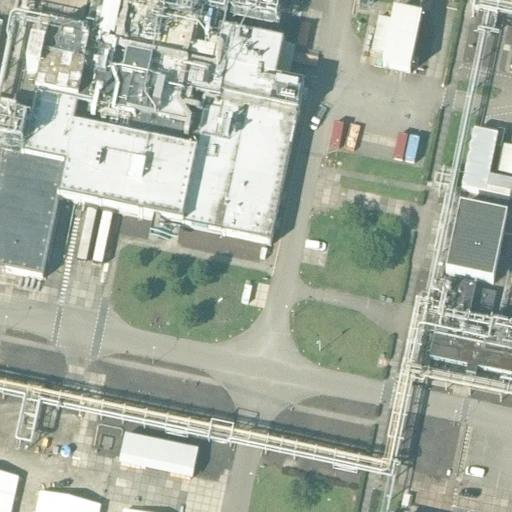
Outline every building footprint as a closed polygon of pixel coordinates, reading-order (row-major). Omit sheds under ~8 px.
[(175,222),(272,242),(306,86),(279,81),(287,43),(226,30),(232,0),(103,0),(95,37),(52,28),(46,53),(33,50),(27,76),(41,79),(31,128),(0,122),(0,166),(3,167),(0,180),(0,269),(43,279),(59,201),(67,202),(68,200),(153,218),(153,222),(174,226),(175,222)] [(263,3),(263,0),(262,0),(244,0),(244,2),(244,3),(244,5),(245,8),(246,10),(248,11),(251,12),(253,13),(256,12),(258,12),(260,10),(262,8),(263,6),(263,4),(263,3)] [(284,9),(285,7),(284,5),(283,3),(282,1),(280,0),(270,0),(269,1),(268,3),(267,5),(266,7),(267,10),(268,12),(269,14),(271,15),(273,16),(276,16),(278,16),(280,15),(282,14),(284,12),(284,9)] [(395,13),(383,69),(410,74),(422,19),(395,13)] [(511,149),(504,148),(499,175),(511,177),(511,183),(489,179),(497,138),(474,133),(462,191),(509,201),(511,195),(511,194),(511,149)] [(461,207),(448,274),(495,283),(508,216),(461,207)] [(511,323),(484,317),(490,289),(448,280),(433,355),(472,363),(471,371),(484,374),(486,365),(511,370),(511,323)] [(199,452),(126,437),(120,467),(192,482),(199,452)]
